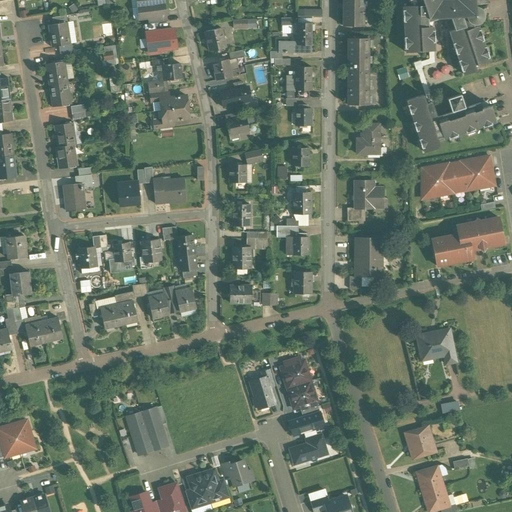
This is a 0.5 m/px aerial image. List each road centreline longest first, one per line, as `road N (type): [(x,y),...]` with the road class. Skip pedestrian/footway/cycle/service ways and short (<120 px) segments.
road 1 (residential): [(328,0),(328,308)]
road 2 (residential): [(181,0),(205,107),(213,213)]
road 3 (residential): [(328,308),(395,511)]
road 4 (residential): [(53,229),(22,30)]
road 5 (residential): [(328,308),(511,269)]
road 6 (residential): [(213,213),(53,229)]
road 7 (residential): [(86,366),(53,229)]
road 8 (residential): [(86,366),(215,336)]
road 9 (residential): [(213,213),(215,336)]
